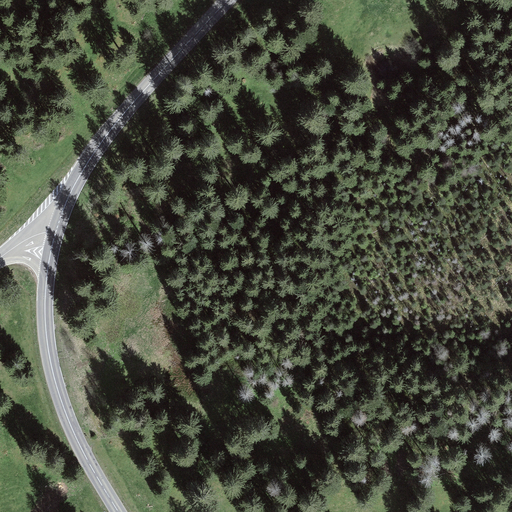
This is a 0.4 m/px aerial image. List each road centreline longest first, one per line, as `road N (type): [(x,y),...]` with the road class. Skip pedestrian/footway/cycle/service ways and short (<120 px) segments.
road 1 (tertiary): [(119,511),(82,452),(53,373),(44,303),(55,234)]
road 2 (tertiary): [(227,0),(115,121),(66,200),(55,234)]
